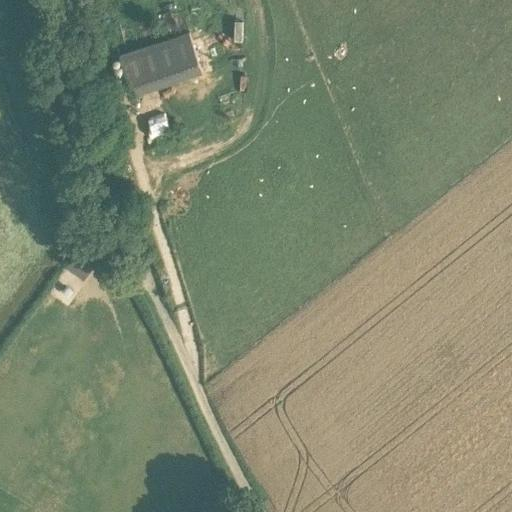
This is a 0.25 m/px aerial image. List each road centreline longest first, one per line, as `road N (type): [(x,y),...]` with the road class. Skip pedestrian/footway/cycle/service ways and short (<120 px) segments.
road 1 (unclassified): [(257,511),(148,281),(73,91),(59,0)]
road 2 (track): [(189,370),(183,310),(135,150),(149,99)]
